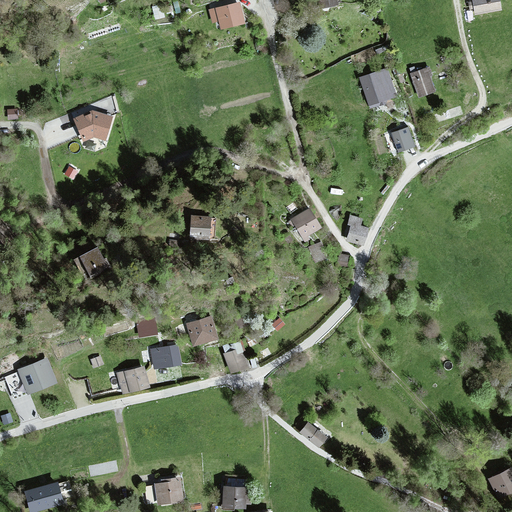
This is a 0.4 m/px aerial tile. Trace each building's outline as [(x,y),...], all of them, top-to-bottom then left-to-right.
[(337,0),(318,0),(321,11),(339,6),(337,0)] [(499,0),(471,0),(472,2),(468,3),(470,11),(475,10),(476,15),(502,8),(499,0)] [(221,31),(246,25),(241,4),(208,12),(212,25),(219,23),(221,31)] [(163,5),(152,8),(155,22),(167,20),(163,5)] [(430,67),(409,74),(419,100),(439,93),(430,67)] [(385,68),(358,78),(369,108),(396,98),(385,68)] [(93,110),(74,118),(83,142),(95,138),(107,141),(114,115),(93,110)] [(408,126),(391,132),(397,150),(414,144),(408,126)] [(65,172),(74,177),(78,170),(69,165),(65,172)] [(304,206),(285,218),(301,243),(320,231),(304,206)] [(210,213),(191,212),(189,239),(208,240),(210,213)] [(340,242),(358,246),(364,220),(346,215),(340,242)] [(321,242),(304,248),(311,265),(328,259),(321,242)] [(83,256),(94,276),(111,266),(100,247),(83,256)] [(212,314),(184,321),(190,343),(217,336),(212,314)] [(135,320),(139,338),(152,336),(148,318),(135,320)] [(176,366),(173,347),(148,350),(150,370),(176,366)] [(241,347),(223,352),(229,372),(247,367),(241,347)] [(268,356),(263,350),(256,356),(260,362),(268,356)] [(46,356),(16,368),(26,393),(56,381),(46,356)] [(99,357),(91,360),(95,370),(103,367),(99,357)] [(146,366),(117,372),(122,394),(151,387),(146,366)] [(304,422),(294,433),(313,451),(323,440),(304,422)] [(511,474),(508,467),(485,479),(495,499),(511,490),(511,474)] [(176,478),(151,484),(157,508),(182,502),(176,478)] [(63,503),(58,481),(41,486),(30,489),(35,510),(63,503)] [(246,482),(222,482),(222,505),(246,506),(246,482)]
